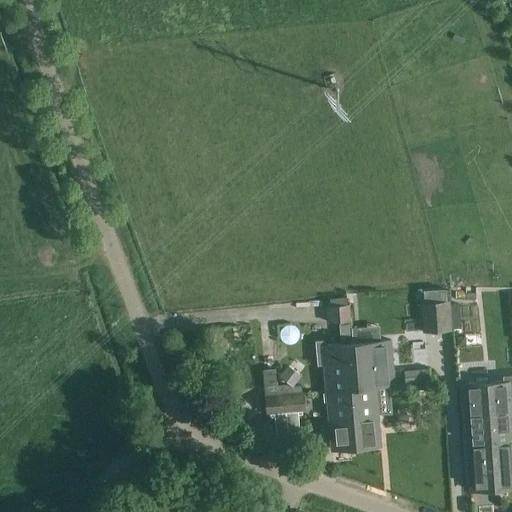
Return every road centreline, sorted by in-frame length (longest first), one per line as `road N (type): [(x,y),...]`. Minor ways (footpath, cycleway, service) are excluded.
road 1 (unclassified): [(394,511),(226,454),(177,410),(26,0)]
road 2 (track): [(121,511),(122,466),(189,426)]
